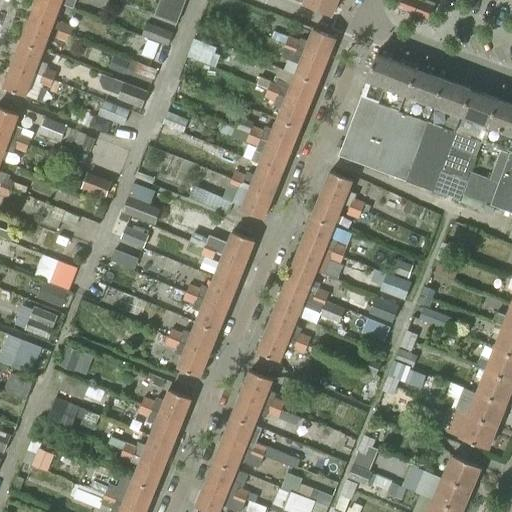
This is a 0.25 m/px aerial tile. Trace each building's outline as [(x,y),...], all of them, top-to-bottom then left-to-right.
[(50,0),(35,0),(29,18),(51,27),(60,4),(50,0)] [(185,0),(159,0),(154,14),(176,23),(185,0)] [(336,0),(298,0),(304,2),(331,14),(336,0)] [(431,4),(418,0),(400,0),(398,7),(427,18),(429,12),(432,5),(431,4)] [(128,27),(137,29),(143,8),(133,5),(128,27)] [(51,27),(29,18),(20,41),(42,49),(51,27)] [(71,34),(74,26),(63,22),(60,30),(71,34)] [(168,46),(173,31),(147,22),(142,36),(168,46)] [(313,28),(308,40),(304,51),(326,59),(335,37),(313,28)] [(71,34),(60,30),(57,39),(67,43),(71,34)] [(285,43),(295,47),(298,40),(288,36),(285,43)] [(295,47),(304,51),(308,40),(299,36),(298,40),(295,47)] [(220,55),(215,53),(217,47),(193,38),(186,56),(215,67),(220,55)] [(147,39),(141,54),(153,58),(159,43),(147,39)] [(20,41),(11,64),(34,72),(42,75),(45,67),(47,63),(39,59),(42,49),(20,41)] [(298,64),(304,51),(295,47),(285,43),(281,53),(283,58),(298,64)] [(304,51),(298,64),(295,73),(317,82),(326,59),(304,51)] [(338,155),(378,170),(417,68),(376,52),(338,155)] [(123,73),(128,60),(113,54),(108,67),(123,73)] [(154,79),(157,69),(131,59),(127,69),(154,79)] [(34,72),(11,64),(3,86),(25,95),(34,72)] [(45,67),(42,75),(53,80),(56,72),(45,67)] [(267,88),(277,92),(286,96),(290,84),(295,73),(283,69),(278,67),(272,83),(270,82),(267,88)] [(418,74),(420,69),(417,68),(378,170),(406,180),(444,79),(432,74),(430,79),(418,74)] [(267,88),(270,82),(271,79),(251,71),(247,80),(267,88)] [(295,73),(290,84),(286,96),(308,105),(317,82),(295,73)] [(50,87),(53,80),(42,75),(39,83),(50,87)] [(445,84),(446,79),(444,79),(406,180),(433,191),(440,170),(471,89),(458,84),(456,88),(445,84)] [(141,108),(147,91),(123,82),(116,99),(141,108)] [(281,108),(286,96),(277,92),(267,88),(264,96),(275,101),(273,105),(281,108)] [(455,131),(441,170),(468,180),(471,172),(482,142),(498,99),(485,94),(483,99),(472,94),(474,90),(471,89),(455,131)] [(308,105),(286,96),(281,108),(277,118),(299,127),(308,105)] [(463,195),(460,202),(487,211),(489,204),(511,145),(511,104),(510,109),(499,105),(501,100),(498,99),(482,142),(500,149),(489,179),(471,172),(468,180),(466,185),(463,195)] [(113,104),(107,118),(123,124),(129,110),(113,104)] [(0,106),(0,132),(18,139),(20,132),(22,127),(14,124),(18,114),(0,106)] [(77,118),(80,115),(79,110),(76,107),(71,108),(68,111),(69,116),(72,119),(77,118)] [(183,133),(188,120),(166,111),(161,124),(183,133)] [(60,141),(67,124),(44,116),(38,132),(60,141)] [(234,128),(249,133),(252,126),(254,122),(239,116),(235,127),(234,128)] [(264,125),(262,130),(259,137),(290,150),(299,127),(277,118),(273,129),(264,125)] [(252,126),(249,133),(259,137),(262,130),(252,126)] [(96,137),(71,128),(66,141),(90,151),(96,137)] [(234,128),(231,136),(246,142),(249,133),(234,128)] [(0,132),(0,158),(1,159),(4,149),(13,153),(15,147),(18,139),(0,132)] [(20,132),(18,139),(28,143),(31,136),(20,132)] [(256,146),(259,137),(249,133),(246,142),(256,146)] [(254,150),(263,153),(259,164),(281,172),(290,150),(259,137),(256,146),(254,150)] [(28,143),(18,139),(15,147),(25,151),(28,143)] [(511,145),(489,204),(487,211),(492,213),(495,206),(511,213),(511,212),(511,145)] [(0,158),(0,184),(0,185),(6,187),(8,180),(11,174),(0,169),(0,161),(1,159),(0,158)] [(245,172),(244,174),(241,183),(272,195),(281,172),(259,164),(254,175),(245,172)] [(234,170),(231,179),(241,183),(244,174),(234,170)] [(347,189),(351,179),(329,170),(320,193),(342,202),(351,205),(362,210),(365,202),(354,198),(356,192),(347,189)] [(87,171),(80,189),(105,199),(112,180),(87,171)] [(237,191),(241,183),(231,179),(228,187),(237,191)] [(8,180),(6,187),(11,189),(14,182),(8,180)] [(150,203),(156,190),(145,186),(134,182),(129,195),(150,203)] [(241,209),(263,218),(272,195),(241,183),(237,191),(233,203),(241,207),(241,209)] [(11,189),(6,187),(0,185),(0,194),(8,198),(11,189)] [(193,185),(188,198),(227,214),(232,203),(231,200),(193,185)] [(333,224),(342,202),(320,193),(311,216),(333,224)] [(161,207),(150,203),(129,195),(128,195),(121,212),(122,212),(130,215),(154,224),(161,207)] [(359,218),(362,210),(351,205),(348,213),(359,218)] [(50,217),(60,221),(64,210),(54,206),(50,217)] [(122,212),(120,219),(127,222),(130,215),(122,212)] [(327,239),(333,224),(311,216),(302,238),(333,251),(336,243),(327,239)] [(120,238),(143,247),(149,234),(125,225),(120,238)] [(0,227),(0,236),(6,239),(11,241),(14,233),(0,227)] [(245,262),(254,240),(232,231),(228,241),(209,234),(207,238),(204,246),(205,246),(213,250),(217,251),(223,253),(245,262)] [(203,245),(204,246),(207,238),(193,232),(189,240),(203,245)] [(344,255),(333,251),(302,238),(293,261),(315,270),(324,273),(330,258),(341,263),(344,255)] [(453,246),(442,241),(439,248),(450,253),(453,246)] [(336,243),(333,251),(344,255),(347,247),(336,243)] [(217,251),(213,250),(205,246),(204,246),(201,254),(213,259),(217,251)] [(115,248),(110,260),(134,269),(138,257),(115,248)] [(447,261),(450,253),(439,248),(436,256),(447,261)] [(236,285),(245,262),(223,253),(214,276),(236,285)] [(413,264),(394,257),(390,269),(408,276),(413,264)] [(51,278),(50,282),(68,289),(76,267),(58,261),(57,262),(51,278)] [(315,270),(293,261),(284,283),(326,300),(329,292),(318,288),(321,281),(312,278),(315,270)] [(458,270),(438,262),(434,272),(454,280),(458,270)] [(412,281),(387,271),(380,288),(405,299),(412,281)] [(195,295),(227,308),(236,285),(214,276),(209,287),(200,283),(198,286),(195,295)] [(185,291),(195,295),(198,286),(188,282),(185,291)] [(321,313),(326,300),(284,283),(275,306),(297,315),(301,305),(321,313)] [(432,297),(435,289),(424,285),(421,293),(432,297)] [(51,303),(63,308),(69,291),(57,286),(51,303)] [(180,303),(182,298),(185,291),(173,286),(168,298),(180,303)] [(192,302),(195,295),(185,291),(182,298),(192,302)] [(429,306),(432,297),(421,293),(418,301),(429,306)] [(399,303),(376,294),(369,312),(392,321),(399,303)] [(218,330),(227,308),(195,295),(192,302),(190,307),(200,311),(196,321),(218,330)] [(345,308),(326,300),(321,313),(340,320),(345,308)] [(511,328),(511,302),(511,303),(506,316),(496,312),(493,321),(503,325),(511,328)] [(418,318),(448,330),(453,317),(423,305),(418,318)] [(48,339),(58,315),(34,306),(24,330),(48,339)] [(293,324),(297,315),(275,306),(266,328),(307,345),(311,337),(300,333),(302,327),(293,324)] [(388,327),(365,318),(359,332),(382,341),(388,327)] [(177,340),(209,353),(218,330),(196,321),(191,332),(181,328),(180,331),(177,340)] [(511,354),(511,328),(503,325),(494,347),(511,354)] [(167,336),(177,340),(180,331),(170,327),(167,336)] [(304,353),(307,345),(266,328),(257,351),(279,360),(285,345),(304,353)] [(403,337),(414,341),(417,335),(406,330),(403,337)] [(159,333),(156,341),(164,344),(167,336),(159,333)] [(174,348),(177,340),(167,336),(164,344),(174,348)] [(411,350),(414,341),(403,337),(400,345),(411,350)] [(16,356),(12,366),(32,374),(34,369),(33,369),(34,365),(33,365),(36,358),(38,358),(42,347),(22,339),(16,356)] [(200,376),(209,353),(177,340),(174,348),(172,351),(182,355),(177,367),(200,376)] [(76,371),(83,351),(66,345),(58,364),(76,371)] [(511,379),(511,354),(494,347),(489,360),(480,356),(476,366),(479,367),(485,369),(511,379)] [(417,355),(399,348),(394,360),(413,367),(417,355)] [(2,350),(0,354),(0,361),(10,365),(12,366),(16,356),(2,350)] [(381,362),(369,357),(364,369),(376,374),(381,362)] [(511,384),(511,379),(485,369),(479,367),(476,376),(482,379),(477,390),(477,392),(505,403),(511,384)] [(409,368),(405,381),(420,387),(425,374),(409,368)] [(272,379),(249,370),(240,392),(281,408),(285,400),(274,395),(275,392),(268,389),(272,379)] [(10,371),(3,390),(26,399),(33,380),(10,371)] [(399,378),(388,373),(385,381),(396,386),(399,378)] [(64,374),(58,389),(82,399),(89,384),(64,374)] [(164,379),(155,375),(152,383),(160,387),(164,379)] [(393,394),(396,386),(385,381),(382,390),(393,394)] [(454,409),(455,409),(468,414),(496,425),(505,403),(477,392),(463,387),(454,409)] [(182,420),(191,398),(168,389),(163,400),(155,397),(154,400),(151,408),(159,411),(182,420)] [(278,417),(281,408),(240,392),(231,415),(254,424),(258,413),(266,416),(267,412),(278,417)] [(55,396),(47,417),(70,427),(79,405),(55,396)] [(151,408),(154,400),(144,396),(140,404),(151,408)] [(148,416),(151,408),(140,404),(137,412),(148,416)] [(173,443),(182,420),(159,411),(151,408),(148,416),(146,420),(154,423),(150,434),(173,443)] [(496,425),(468,414),(455,409),(446,431),(488,448),(488,447),(496,425)] [(261,427),(254,424),(231,415),(222,436),(265,453),(267,447),(255,442),(261,427)] [(9,435),(0,430),(0,451),(2,452),(9,435)] [(106,442),(122,449),(125,441),(109,434),(106,442)] [(132,453),(141,456),(164,465),(173,443),(150,434),(146,445),(136,441),(135,445),(132,453)] [(375,438),(364,434),(360,441),(372,446),(375,438)] [(222,436),(213,460),(236,469),(240,460),(258,467),(265,453),(222,436)] [(125,441),(122,449),(132,453),(135,445),(125,441)] [(368,454),(372,446),(360,441),(357,449),(368,454)] [(265,453),(297,466),(300,458),(284,452),(268,445),(267,447),(265,453)] [(128,461),(132,453),(122,449),(118,457),(128,461)] [(36,452),(31,465),(46,471),(51,458),(36,452)] [(435,461),(431,471),(443,476),(471,488),(480,467),(481,467),(452,454),(447,466),(435,461)] [(132,479),(154,488),(164,465),(141,456),(132,479)] [(234,494),(237,486),(238,485),(242,487),(248,474),(236,469),(213,460),(204,482),(234,494)] [(372,471),(352,463),(347,476),(367,484),(372,471)] [(426,481),(421,493),(433,498),(461,510),(471,488),(443,476),(431,471),(426,481)] [(376,474),(372,483),(388,489),(391,480),(376,474)] [(145,511),(154,488),(132,479),(121,475),(117,486),(118,486),(114,498),(145,511)] [(285,477),(281,487),(294,493),(328,506),(332,496),(285,477)] [(357,483),(346,478),(343,486),(354,491),(357,483)] [(118,486),(117,486),(109,482),(108,486),(104,494),(114,498),(118,486)] [(234,494),(204,482),(195,505),(211,511),(218,511),(222,504),(229,507),(234,494)] [(249,491),(237,486),(234,494),(246,499),(249,492),(249,491)] [(351,499),(354,491),(343,486),(339,494),(351,499)] [(249,492),(246,499),(249,500),(255,502),(258,495),(249,492)] [(294,493),(290,503),(298,507),(297,510),(303,511),(325,511),(328,506),(294,493)] [(114,498),(104,494),(101,503),(110,506),(114,498)] [(241,511),(246,499),(234,494),(229,507),(241,511)] [(144,511),(145,511),(114,498),(110,506),(109,510),(112,511),(144,511)] [(433,498),(427,511),(460,511),(461,510),(433,498)] [(255,502),(249,500),(245,509),(251,511),(264,511),(266,507),(255,502)]
